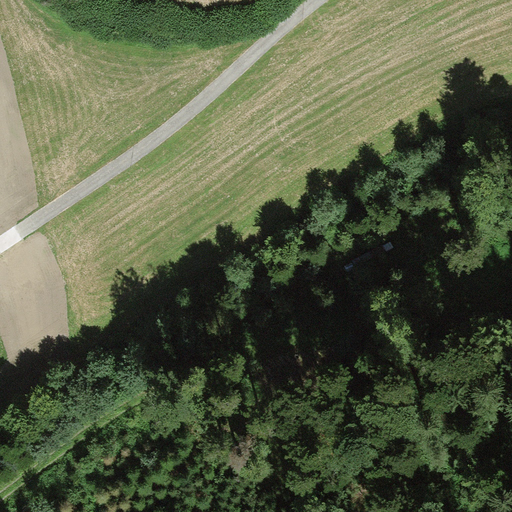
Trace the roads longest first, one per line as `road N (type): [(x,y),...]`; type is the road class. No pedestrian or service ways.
road 1 (track): [(511,282),(273,341),(158,380),(0,495)]
road 2 (track): [(0,239),(136,148),(316,0)]
